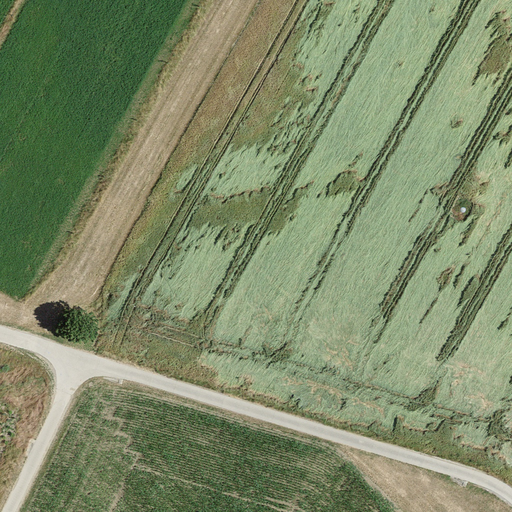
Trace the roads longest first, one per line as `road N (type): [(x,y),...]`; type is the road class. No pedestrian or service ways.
road 1 (track): [(511,500),(474,476),(0,337)]
road 2 (track): [(80,362),(8,511)]
